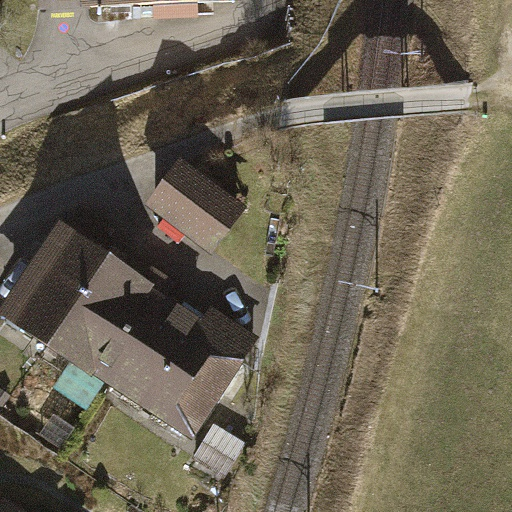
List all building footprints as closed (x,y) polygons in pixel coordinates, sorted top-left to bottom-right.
[(182,160),(150,205),(215,252),(248,208),(182,160)] [(98,221),(73,204),(1,312),(51,346),(86,294),(68,282),(95,241),(88,237),(98,221)] [(133,266),(95,241),(68,282),(86,294),(51,346),(101,379),(158,291),(169,275),(139,256),(133,266)] [(204,321),(158,291),(101,379),(196,440),(262,339),(212,308),(204,321)] [(56,415),(42,436),(62,449),(76,428),(56,415)] [(247,444),(217,426),(196,459),(226,477),(247,444)] [(32,511),(8,496),(0,507),(0,511),(32,511)]
